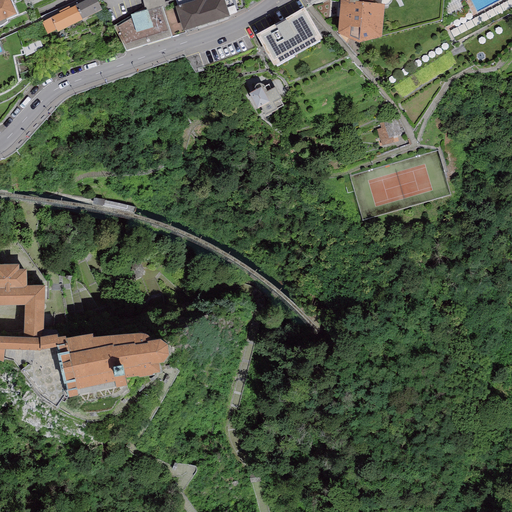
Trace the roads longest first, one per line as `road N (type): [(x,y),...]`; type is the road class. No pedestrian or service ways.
road 1 (secondary): [(0,143),(65,83),(233,25),(274,0)]
road 2 (trunk): [(82,0),(0,115)]
